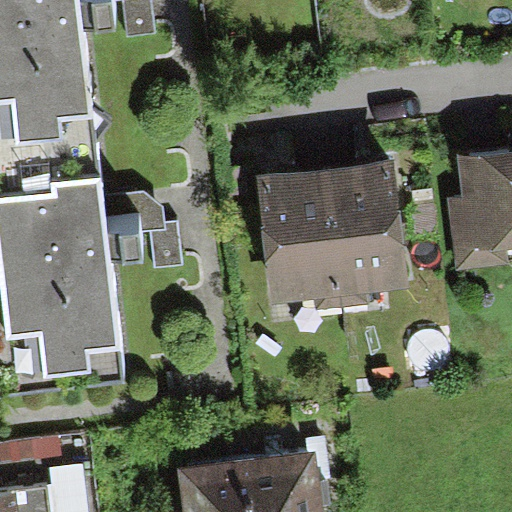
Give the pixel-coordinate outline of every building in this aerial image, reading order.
[(0,0),(0,388),(127,374),(106,204),(81,0),(0,0)] [(511,150),(459,156),(472,274),(511,269),(511,150)] [(391,164),(261,181),(279,318),(409,301),(391,164)] [(313,511),(307,452),(184,465),(188,511),(313,511)] [(28,511),(26,483),(0,485),(0,511),(28,511)]
